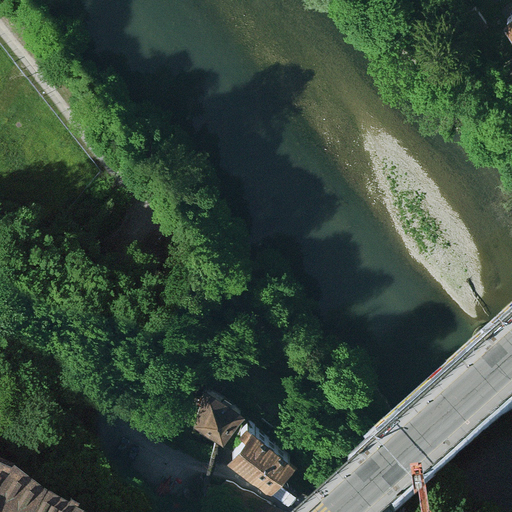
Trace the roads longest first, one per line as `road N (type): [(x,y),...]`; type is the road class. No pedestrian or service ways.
road 1 (residential): [(317,511),(163,448),(103,396)]
road 2 (unclassified): [(511,363),(368,493),(367,504),(379,511)]
road 3 (track): [(103,396),(0,324)]
